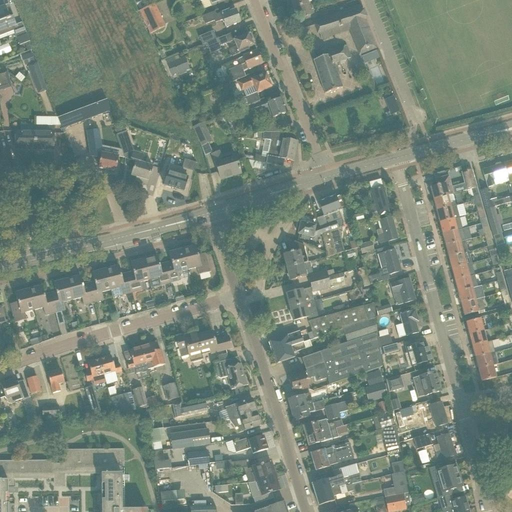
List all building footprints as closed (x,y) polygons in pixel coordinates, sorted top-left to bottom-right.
[(15,0),(18,4),(19,4),(22,10),(42,0),(15,0)] [(42,0),(22,10),(24,16),(22,17),(24,21),(61,4),(58,0),(42,0)] [(92,0),(75,0),(74,1),(79,11),(94,3),(92,0)] [(290,0),(294,9),(297,8),(301,19),(311,15),(307,4),(305,0),(290,0)] [(94,3),(79,11),(83,20),(98,13),(94,3)] [(61,4),(24,21),(26,25),(27,25),(30,30),(28,31),(28,32),(39,27),(54,20),(66,15),(65,13),(64,11),(61,4)] [(150,35),(165,28),(154,4),(139,11),(150,35)] [(11,11),(7,13),(5,6),(0,8),(0,36),(13,32),(15,39),(16,39),(19,46),(25,44),(28,51),(32,50),(29,42),(22,23),(16,25),(11,11)] [(235,24),(240,22),(235,10),(229,12),(229,10),(216,15),(215,12),(202,17),(205,25),(214,22),(215,23),(223,20),(226,28),(236,25),(235,24)] [(98,13),(83,20),(87,29),(102,22),(98,13)] [(313,43),(351,29),(364,64),(380,58),(364,15),(342,23),(340,16),(308,28),(313,43)] [(54,20),(39,27),(43,36),(58,29),(54,20)] [(102,22),(87,29),(91,38),(107,31),(102,22)] [(249,35),(245,27),(216,40),(206,44),(210,54),(221,50),(219,47),(234,41),(236,47),(229,50),(232,57),(248,50),(247,48),(251,46),(252,47),(254,46),(249,35)] [(58,29),(43,36),(47,46),(63,38),(58,29)] [(123,35),(115,39),(120,50),(139,41),(134,30),(123,35)] [(107,31),(91,38),(96,48),(111,41),(107,31)] [(206,44),(216,40),(212,32),(198,37),(202,46),(206,44)] [(63,38),(47,46),(52,55),(67,48),(63,38)] [(139,41),(120,50),(125,61),(132,58),(132,57),(144,52),(144,51),(139,41)] [(334,64),(350,58),(346,46),(329,52),(330,55),(313,61),(325,94),(342,88),(334,67),(335,67),(334,64)] [(67,48),(52,55),(56,64),(71,57),(67,48)] [(134,63),(128,65),(134,78),(137,77),(143,90),(151,86),(145,74),(147,72),(143,63),(156,58),(151,48),(144,51),(144,52),(132,57),(132,58),(134,63)] [(243,72),(262,64),(257,51),(238,59),(241,66),(228,71),(229,76),(223,78),(226,85),(245,78),(243,72)] [(71,57),(56,64),(60,74),(76,67),(71,57)] [(173,58),(166,61),(172,76),(177,74),(178,76),(186,73),(185,71),(189,69),(184,58),(179,60),(175,62),(173,58)] [(47,91),(43,81),(36,63),(27,67),(38,94),(47,91)] [(128,65),(109,74),(115,87),(119,96),(125,94),(120,85),(130,81),(136,93),(143,90),(137,77),(134,78),(128,65)] [(97,70),(86,75),(92,88),(103,83),(97,70)] [(0,90),(11,88),(7,71),(0,72),(0,90)] [(19,73),(15,77),(21,82),(25,78),(19,73)] [(262,91),(271,87),(265,74),(259,77),(257,74),(237,83),(241,92),(243,91),(246,98),(230,104),(232,112),(244,108),(260,101),(257,94),(262,91)] [(86,75),(75,80),(81,93),(92,88),(86,75)] [(54,76),(43,81),(50,99),(51,98),(50,97),(54,95),(58,104),(64,101),(69,114),(78,110),(72,98),(71,97),(70,98),(64,85),(63,85),(57,88),(54,82),(56,81),(54,76)] [(75,80),(64,85),(70,98),(71,97),(72,98),(81,93),(75,80)] [(184,101),(196,96),(194,90),(182,95),(184,101)] [(393,96),(384,100),(390,116),(399,112),(393,96)] [(272,119),(286,113),(281,98),(266,104),(264,100),(260,101),(244,108),(246,115),(250,113),(251,115),(268,109),(272,119)] [(61,129),(84,121),(80,110),(57,119),(61,129)] [(202,123),(193,128),(201,146),(201,147),(209,144),(212,143),(203,123),(202,123)] [(35,126),(20,125),(20,131),(15,131),(15,150),(35,150),(35,126)] [(126,132),(125,132),(123,125),(114,128),(125,159),(135,162),(131,176),(136,177),(135,180),(147,184),(152,166),(141,163),(143,154),(133,152),(126,132)] [(53,136),(54,126),(35,126),(35,150),(54,150),(54,136),(53,136)] [(98,130),(87,132),(88,138),(87,138),(89,146),(90,156),(100,158),(98,168),(115,171),(117,162),(118,157),(101,153),(100,146),(98,130)] [(257,132),(257,139),(264,140),(271,140),(267,158),(266,164),(283,167),(284,160),(293,161),(297,144),(298,142),(297,142),(288,140),(282,139),(283,133),(281,133),(261,132),(257,132)] [(219,151),(211,155),(215,163),(219,176),(221,180),(240,174),(238,165),(235,157),(223,161),(222,157),(219,151)] [(243,151),(238,153),(241,160),(246,158),(245,156),(243,151)] [(255,158),(245,156),(246,158),(247,160),(266,164),(267,158),(261,156),(256,155),(255,158)] [(168,173),(164,186),(183,191),(187,179),(190,180),(195,164),(184,160),(182,168),(168,164),(166,173),(168,173)] [(504,164),(501,165),(499,163),(495,164),(494,167),(482,170),(484,176),(482,176),(484,183),(486,183),(487,188),(494,186),(493,180),(506,176),(509,184),(509,183),(507,176),(504,164)] [(472,170),(461,173),(464,184),(466,190),(467,190),(470,189),(476,188),(472,170)] [(437,186),(430,188),(433,199),(453,194),(451,187),(448,177),(447,177),(445,171),(434,174),(436,180),(437,186)] [(371,214),(389,209),(383,187),(371,190),(375,205),(369,206),(371,214)] [(476,188),(470,189),(473,197),(479,195),(476,188)] [(490,190),(489,191),(488,189),(480,191),(486,210),(494,208),(494,207),(510,203),(508,196),(496,200),(495,196),(490,198),(489,194),(491,193),(490,190)] [(436,211),(456,205),(453,194),(433,199),(436,211)] [(316,219),(319,227),(327,224),(330,231),(334,249),(335,254),(343,253),(338,233),(341,233),(340,228),(341,228),(342,221),(349,218),(342,196),(335,198),(334,196),(318,202),(324,216),(316,219)] [(477,212),(483,210),(481,204),(475,205),(477,212)] [(453,219),(459,217),(456,205),(436,211),(439,223),(453,219)] [(499,215),(496,216),(494,208),(486,210),(493,236),(501,233),(499,225),(501,224),(499,215)] [(480,224),(486,222),(483,210),(477,212),(480,224)] [(352,223),(366,219),(364,213),(350,216),(352,223)] [(442,234),(462,229),(459,217),(453,219),(439,223),(442,234)] [(379,244),(397,239),(391,218),(378,221),(380,230),(376,231),(379,244)] [(483,235),(490,233),(486,222),(480,224),(483,235)] [(298,234),(297,236),(301,236),(300,239),(307,240),(308,238),(312,239),(312,238),(313,238),(321,235),(325,252),(334,249),(330,231),(327,224),(319,227),(315,228),(315,226),(300,223),(298,234)] [(445,246),(465,240),(462,229),(442,234),(445,246)] [(511,229),(503,232),(506,244),(511,242),(511,229)] [(487,247),(493,245),(490,233),(483,235),(479,237),(480,240),(484,239),(487,247)] [(463,254),(468,252),(465,240),(445,246),(448,258),(463,254)] [(307,263),(303,244),(295,242),(294,244),(288,245),(290,253),(283,255),(287,268),(307,263)] [(363,254),(373,252),(371,243),(359,246),(361,252),(363,254)] [(493,245),(487,247),(490,259),(496,257),(494,250),(493,245)] [(184,250),(182,250),(187,270),(197,268),(198,275),(211,272),(206,253),(198,255),(195,247),(188,249),(188,247),(183,248),(184,250)] [(394,250),(390,251),(389,247),(381,249),(383,253),(377,255),(381,269),(383,276),(400,271),(394,250)] [(336,255),(335,254),(334,249),(325,252),(327,258),(336,255)] [(178,273),(187,270),(182,250),(169,254),(171,263),(168,264),(168,263),(165,264),(170,283),(180,280),(178,273)] [(466,266),(471,264),(468,252),(463,254),(448,258),(451,269),(466,266)] [(145,260),(144,260),(149,280),(158,278),(160,285),(170,283),(165,264),(163,265),(160,266),(157,257),(149,259),(149,257),(144,258),(145,260)] [(492,266),(499,264),(496,257),(490,259),(492,266)] [(140,283),(149,280),(144,260),(130,264),(133,273),(130,274),(130,273),(127,274),(132,293),(142,290),(140,283)] [(308,274),(312,273),(309,262),(307,263),(287,268),(290,281),(297,280),(308,277),(309,277),(309,276),(308,274)] [(454,281),(469,277),(466,266),(451,269),(454,281)] [(106,270),(105,270),(113,298),(132,293),(127,274),(124,275),(121,276),(119,267),(111,269),(110,267),(106,268),(106,270)] [(112,298),(105,270),(92,274),(94,283),(92,284),(92,283),(88,284),(93,303),(103,300),(102,293),(110,290),(112,298)] [(338,275),(334,276),(332,270),(326,272),(326,271),(309,276),(309,277),(308,277),(310,283),(329,278),(339,275),(338,275)] [(370,285),(381,282),(379,274),(367,277),(370,285)] [(469,277),(454,281),(457,293),(472,289),(477,287),(474,276),(469,277)] [(68,280),(67,280),(72,300),(82,298),(83,305),(93,303),(88,284),(86,285),(83,286),(80,277),(72,279),(72,277),(68,278),(68,280)] [(330,291),(332,291),(329,278),(310,283),(311,288),(286,294),(290,307),(313,301),(311,293),(330,288),(330,291)] [(409,279),(396,282),(395,279),(389,281),(390,284),(396,304),(397,304),(397,305),(415,301),(409,279)] [(53,293),(50,294),(55,313),(61,311),(65,310),(63,303),(72,300),(67,280),(54,284),(56,293),(53,294),(53,293)] [(501,293),(506,291),(503,280),(497,281),(501,293)] [(30,290),(28,290),(34,310),(43,308),(45,315),(55,313),(50,294),(47,295),(48,295),(44,296),(42,287),(34,289),(34,287),(29,288),(30,290)] [(472,289),(457,293),(461,304),(481,298),(477,287),(472,289)] [(25,313),(34,310),(28,290),(15,294),(17,302),(10,304),(14,323),(27,320),(25,313)] [(505,308),(511,306),(506,291),(501,293),(505,308)] [(464,316),(484,311),(481,298),(461,304),(464,316)] [(154,301),(146,303),(147,309),(155,307),(154,301)] [(293,321),(317,315),(313,301),(290,307),(293,321)] [(342,330),(375,318),(373,303),(345,311),(335,314),(308,322),(312,332),(307,334),(309,340),(314,338),(314,339),(342,330)] [(335,314),(345,311),(343,305),(333,308),(335,314)] [(377,317),(391,313),(389,305),(375,309),(377,317)] [(402,324),(395,326),(395,327),(398,338),(408,335),(417,333),(415,323),(418,322),(415,311),(415,310),(399,314),(402,324)] [(375,318),(342,330),(346,343),(377,333),(375,318)] [(469,335),(483,331),(480,319),(466,323),(469,335)] [(472,346),(486,342),(483,331),(469,335),(472,346)] [(228,337),(214,341),(212,332),(196,336),(195,333),(176,338),(181,358),(188,356),(190,363),(202,360),(201,355),(210,353),(210,354),(232,349),(228,337)] [(303,343),(301,337),(299,332),(270,342),(273,353),(303,343)] [(323,363),(305,370),(308,379),(314,377),(316,381),(327,378),(329,385),(381,367),(378,348),(377,338),(377,333),(346,343),(346,344),(329,349),(320,352),(323,363)] [(378,348),(392,345),(389,335),(377,338),(378,348)] [(305,350),(311,347),(309,341),(303,343),(273,353),(277,364),(294,358),(293,353),(305,349),(305,350)] [(486,342),(472,346),(475,358),(494,353),(491,341),(486,342)] [(160,349),(157,350),(155,342),(147,344),(148,346),(141,348),(146,364),(147,370),(165,366),(160,349)] [(407,354),(404,355),(408,367),(411,367),(432,361),(428,348),(424,349),(422,343),(408,347),(410,353),(407,354)] [(396,344),(382,348),(384,355),(398,351),(396,344)] [(147,370),(146,364),(141,348),(129,351),(132,361),(127,362),(127,363),(126,364),(129,375),(147,370)] [(478,370),(497,364),(494,353),(475,358),(478,370)] [(229,360),(228,354),(217,357),(219,363),(213,364),(218,378),(220,379),(227,378),(230,390),(234,389),(235,395),(244,393),(243,387),(248,385),(245,377),(244,378),(240,365),(241,364),(230,367),(229,360)] [(116,365),(114,366),(111,356),(99,359),(104,375),(114,373),(115,375),(122,373),(120,366),(117,367),(116,365)] [(103,376),(104,375),(99,359),(88,363),(90,373),(85,374),(87,383),(92,381),(94,387),(105,383),(103,376)] [(493,366),(497,365),(497,364),(478,370),(481,382),(496,378),(493,366)] [(58,385),(64,383),(61,370),(47,374),(53,394),(60,392),(58,385)] [(380,371),(373,373),(377,385),(384,382),(380,371)] [(293,391),(309,387),(305,372),(295,375),(296,377),(289,379),(293,391)] [(418,398),(441,391),(439,384),(439,383),(438,383),(437,380),(438,380),(437,379),(435,372),(412,379),(418,398)] [(400,376),(386,380),(388,393),(404,389),(400,376)] [(31,394),(41,392),(37,377),(27,380),(31,394)] [(24,382),(15,385),(13,380),(1,385),(7,404),(9,404),(11,404),(13,404),(14,402),(21,399),(22,401),(24,400),(26,406),(31,404),(29,398),(30,398),(24,382)] [(167,402),(179,398),(175,383),(163,387),(167,402)] [(385,384),(383,385),(383,384),(363,390),(367,403),(368,403),(369,405),(389,399),(385,384)] [(101,414),(98,404),(93,387),(85,389),(90,406),(92,412),(92,415),(101,414)] [(155,396),(145,399),(142,388),(131,390),(133,396),(131,396),(135,410),(149,407),(150,408),(157,405),(155,396)] [(291,410),(312,404),(309,394),(289,400),(288,400),(291,410)] [(234,421),(257,413),(252,399),(237,404),(237,405),(225,409),(229,421),(234,420),(234,421)] [(339,413),(351,410),(348,401),(337,404),(337,405),(326,408),(324,401),(312,404),(291,410),(294,422),(295,422),(294,421),(309,417),(308,414),(325,409),(327,414),(339,411),(339,413)] [(176,418),(207,412),(205,402),(182,407),(181,404),(173,405),(176,418)] [(384,402),(378,404),(381,415),(387,413),(384,402)] [(430,429),(447,424),(441,402),(428,406),(430,412),(425,414),(430,429)] [(59,417),(58,407),(58,406),(42,407),(42,418),(59,417)] [(90,406),(83,408),(85,414),(92,412),(90,406)] [(341,418),(339,413),(339,411),(327,414),(329,421),(341,418)] [(234,420),(229,421),(235,429),(236,428),(238,433),(251,429),(261,426),(257,413),(234,421),(234,420)] [(394,426),(391,414),(379,417),(382,430),(394,426)] [(30,417),(28,418),(30,425),(38,423),(35,415),(30,417)] [(326,420),(303,427),(306,438),(314,436),(314,434),(335,428),(336,428),(336,429),(343,427),(341,421),(334,423),(328,425),(326,420)] [(394,426),(382,430),(388,455),(401,452),(395,425),(394,426)] [(338,438),(336,428),(314,435),(315,436),(306,439),(308,446),(338,438)] [(200,446),(209,445),(207,429),(169,434),(171,450),(183,449),(200,447),(200,446)] [(437,461),(455,456),(448,434),(436,438),(437,445),(433,446),(437,461)] [(232,441),(225,443),(227,451),(233,453),(235,453),(250,448),(252,455),(258,453),(267,450),(263,437),(249,441),(248,438),(233,443),(232,443),(232,441)] [(344,445),(320,451),(311,454),(315,471),(329,467),(328,466),(337,464),(336,459),(347,456),(344,445)] [(0,511),(8,511),(8,493),(9,493),(13,493),(13,494),(14,494),(13,479),(33,479),(53,479),(53,482),(65,482),(64,475),(77,474),(96,474),(101,474),(101,511),(147,511),(147,510),(124,510),(124,474),(124,449),(64,450),(64,464),(54,464),(54,461),(0,461),(0,511)] [(186,454),(188,467),(209,465),(207,451),(201,452),(186,454)] [(159,452),(152,453),(155,471),(162,470),(159,452)] [(230,461),(223,462),(223,469),(231,468),(230,461)] [(233,469),(247,468),(246,461),(232,462),(233,469)] [(270,462),(260,465),(253,467),(253,468),(247,470),(248,474),(247,475),(249,483),(251,483),(253,483),(275,476),(270,462)] [(408,473),(420,470),(418,462),(406,465),(408,473)] [(394,475),(405,473),(406,472),(403,463),(392,465),(394,475)] [(437,498),(437,499),(451,495),(450,490),(462,487),(455,465),(436,471),(437,472),(440,483),(435,484),(437,492),(439,498),(437,498)] [(395,496),(409,493),(405,473),(394,475),(391,475),(395,496)] [(328,479),(311,485),(315,495),(345,486),(361,482),(358,474),(342,479),(341,476),(328,480),(328,479)] [(249,483),(247,484),(252,499),(253,499),(255,505),(264,502),(274,499),(272,493),(279,490),(275,476),(253,483),(251,483),(249,483)] [(359,494),(363,488),(361,482),(345,486),(315,495),(318,506),(334,501),(333,498),(347,493),(353,491),(354,496),(359,494)] [(405,505),(409,505),(409,493),(395,496),(385,498),(387,511),(397,511),(406,510),(405,505)] [(444,498),(438,500),(441,510),(447,509),(447,511),(466,511),(462,497),(452,500),(450,500),(449,497),(444,498)] [(286,511),(283,502),(254,511),(286,511)]
